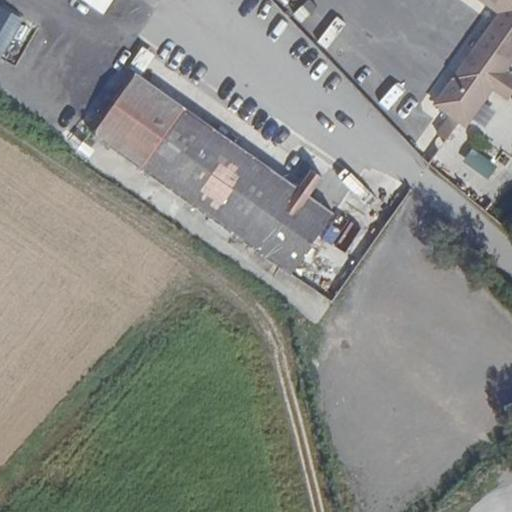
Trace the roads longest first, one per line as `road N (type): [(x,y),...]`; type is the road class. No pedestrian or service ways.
road 1 (track): [(318,511),(286,374),(254,306),(0,122)]
road 2 (unknown): [(78,140),(306,299),(511,359)]
